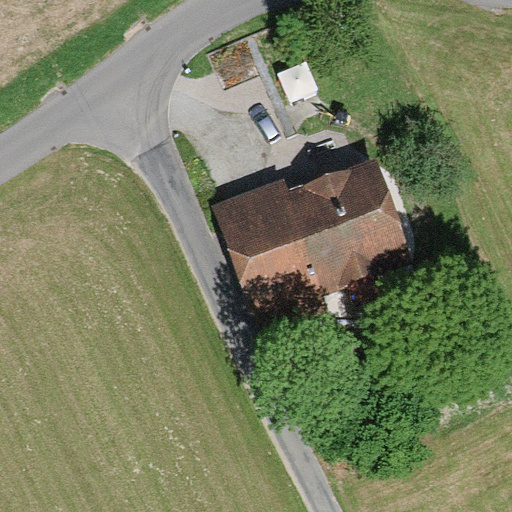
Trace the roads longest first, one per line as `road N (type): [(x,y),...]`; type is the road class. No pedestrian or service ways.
road 1 (residential): [(123,81),(329,511)]
road 2 (residential): [(123,81),(0,159)]
road 3 (residential): [(238,0),(123,81)]
